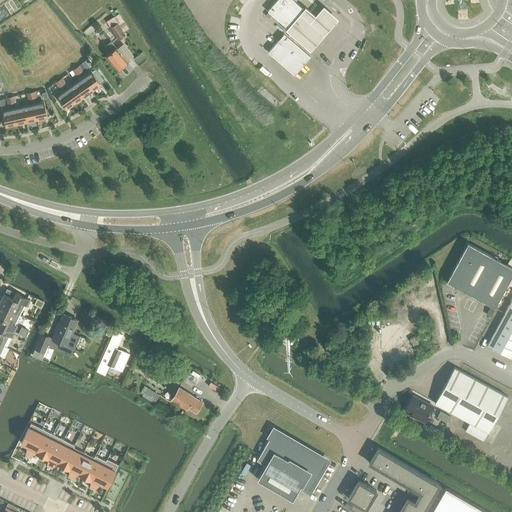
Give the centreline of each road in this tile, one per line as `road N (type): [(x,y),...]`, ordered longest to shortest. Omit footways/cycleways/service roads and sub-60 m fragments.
road 1 (tertiary): [(191,227),(253,207),(327,166),(442,39)]
road 2 (tertiary): [(427,25),(365,105),(307,160),(239,198),(179,211)]
road 3 (unclassified): [(511,381),(445,354),(394,387),(356,442)]
road 4 (tertiary): [(179,211),(84,216),(0,195)]
road 5 (tertiary): [(0,197),(53,222),(171,230)]
road 6 (residential): [(0,152),(69,133),(140,81)]
road 7 (unclassified): [(168,511),(246,381)]
road 8 (unclassified): [(246,381),(356,442)]
